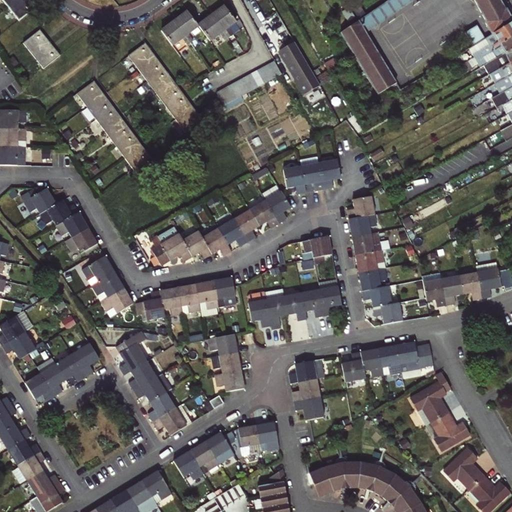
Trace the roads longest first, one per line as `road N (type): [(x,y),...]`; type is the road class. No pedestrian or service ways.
road 1 (residential): [(358,340),(335,222),(305,227),(228,271),(134,284),(71,178),(0,176)]
road 2 (residential): [(161,453),(110,373),(34,420)]
road 3 (residential): [(303,511),(279,393),(267,381)]
road 4 (residential): [(161,453),(259,394),(267,381)]
